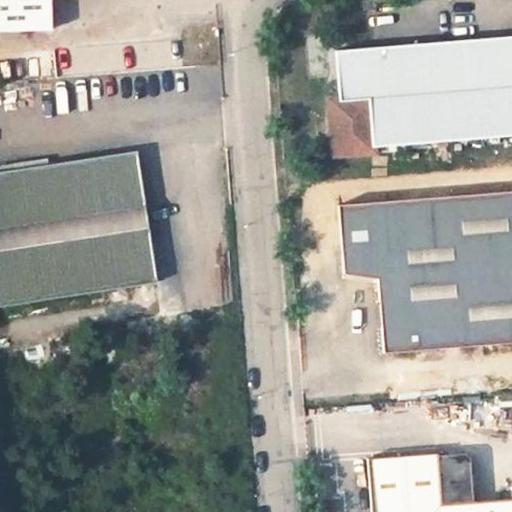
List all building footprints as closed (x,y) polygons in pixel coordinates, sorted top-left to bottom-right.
[(0,0),(0,30),(51,29),(49,0),(0,0)] [(511,37),(334,51),(338,99),(328,100),(333,157),(372,154),(371,146),(511,134),(511,37)] [(325,75),(324,44),(307,45),(309,75),(325,75)] [(135,153),(0,173),(0,305),(155,282),(135,153)] [(511,340),(511,192),(338,206),(343,272),(377,278),(384,352),(511,340)] [(511,511),(511,498),(472,502),(439,505),(436,456),(436,453),(366,458),(370,511),(511,511)] [(436,456),(439,505),(472,502),(469,458),(464,454),(436,456)]
